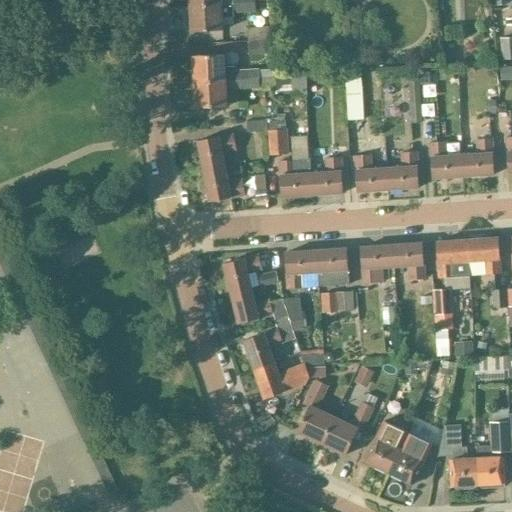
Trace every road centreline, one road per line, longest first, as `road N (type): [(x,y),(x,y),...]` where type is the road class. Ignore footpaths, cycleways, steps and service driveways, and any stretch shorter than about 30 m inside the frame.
road 1 (residential): [(179,224),(237,418),(274,471),(373,511)]
road 2 (residential): [(179,224),(511,204)]
road 3 (residential): [(150,0),(179,224)]
